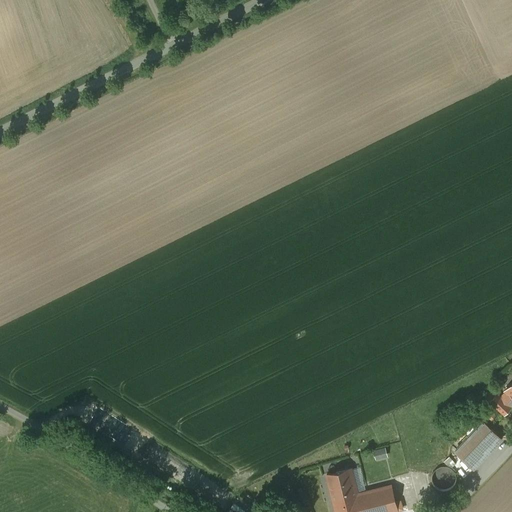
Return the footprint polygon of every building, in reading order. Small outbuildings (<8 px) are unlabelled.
[(497,394),(491,401),(505,413),(510,407),(497,394)] [(501,438),(483,421),(455,451),(473,467),(501,438)] [(380,458),(392,456),(390,447),(379,448),(380,458)] [(350,468),(326,474),(336,511),(361,511),(357,493),(350,468)] [(448,469),(446,468),(443,469),(439,471),(437,474),(436,477),(436,480),(437,484),(439,486),(443,488),(447,489),(450,488),(454,485),(455,482),(456,478),(456,476),(454,473),(452,470),(448,469)] [(201,474),(193,483),(200,489),(208,480),(201,474)] [(357,493),(361,511),(386,511),(398,509),(391,485),(357,493)]
